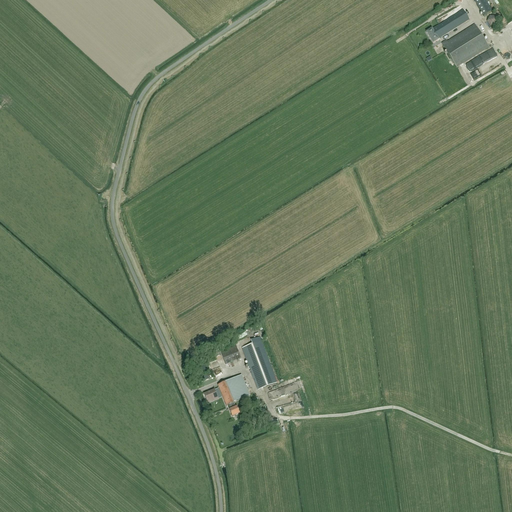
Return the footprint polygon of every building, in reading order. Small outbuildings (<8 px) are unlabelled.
[(485,0),(473,0),(483,16),(495,9),(491,1),(487,3),(485,0)] [(463,10),(432,29),(426,32),(433,44),(439,40),(439,39),(469,20),(463,10)] [(488,18),(491,24),(500,18),(496,13),(488,18)] [(475,25),(442,45),(456,67),(489,47),(475,25)] [(495,46),(474,59),(478,64),(499,52),(495,46)] [(482,72),(503,62),(500,55),(478,66),(470,70),(473,76),(482,72)] [(473,60),(466,64),(469,69),(476,65),(473,60)] [(242,348),(258,390),(277,383),(261,341),(242,348)] [(235,345),(220,351),(226,365),(241,358),(235,345)] [(220,365),(220,364),(214,366),(217,373),(220,372),(219,369),(224,367),(223,364),(220,365)] [(228,381),(218,385),(227,406),(229,405),(230,409),(229,410),(232,417),(240,414),(237,407),(236,407),(234,403),(236,402),(248,397),(244,387),(232,392),(228,381)] [(279,404),(301,398),(299,390),(294,392),(292,384),(274,389),(275,392),(272,393),(273,395),(276,394),(279,404)] [(214,390),(204,394),(207,402),(217,398),(214,390)] [(304,404),(302,399),(284,405),(286,410),(304,404)]
